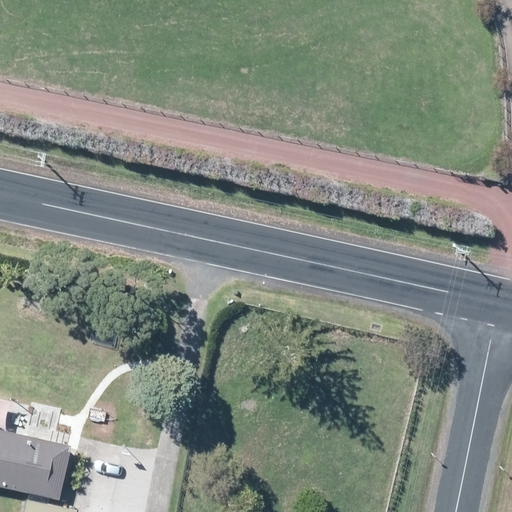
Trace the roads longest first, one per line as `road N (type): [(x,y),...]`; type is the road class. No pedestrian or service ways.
road 1 (tertiary): [(496,304),(0,196)]
road 2 (unclassified): [(459,511),(496,304)]
